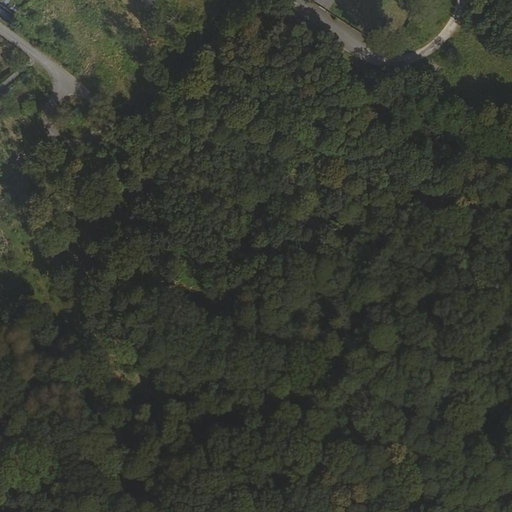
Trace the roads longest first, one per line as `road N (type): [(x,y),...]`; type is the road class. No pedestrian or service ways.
road 1 (residential): [(287,0),(386,69),(437,47),(464,0)]
road 2 (unknown): [(72,90),(47,112),(55,136),(71,144),(87,141),(100,121),(94,99),(80,91)]
